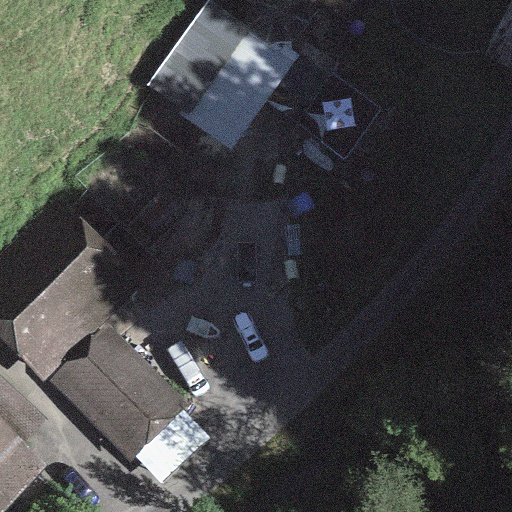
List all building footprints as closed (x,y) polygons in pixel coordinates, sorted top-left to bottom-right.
[(211,0),(206,0),(145,88),(232,148),(295,58),(269,40),(246,24),(211,0)] [(247,0),(246,24),(269,40),(291,42),(309,25),(309,0),(247,0)] [(57,199),(0,255),(0,340),(44,385),(144,286),(57,199)] [(109,326),(50,382),(130,465),(189,408),(109,326)] [(0,511),(8,511),(47,469),(26,446),(48,422),(0,375),(0,511)]
